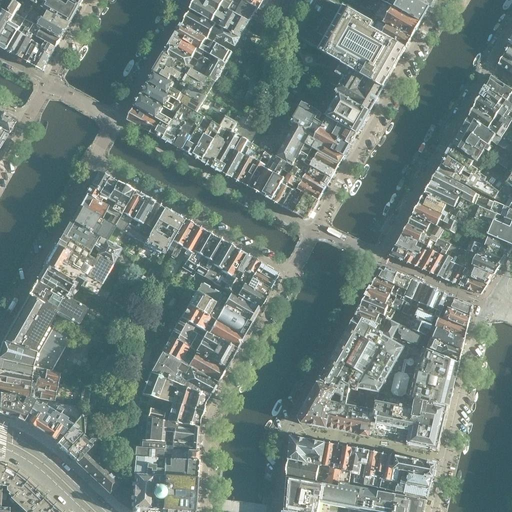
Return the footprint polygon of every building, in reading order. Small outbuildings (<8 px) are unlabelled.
[(80,6),(69,0),(30,0),(35,3),(71,23),(80,6)] [(245,39),(241,36),(248,24),(252,27),(254,24),(250,22),(229,10),(231,6),(220,0),(197,0),(191,10),(213,23),(216,17),(223,21),(220,27),(223,28),(240,38),(244,41),(245,39)] [(257,9),(241,0),(220,0),(231,6),(229,10),(250,22),(257,9)] [(262,0),(241,0),(257,9),(262,0)] [(406,49),(371,29),(373,24),(369,22),(331,0),(284,0),(283,4),(307,17),(296,37),(343,64),(343,65),(383,88),(384,88),(389,80),(388,79),(406,49)] [(421,22),(385,2),(381,0),(371,18),(366,16),(365,18),(370,20),(369,22),(373,24),(377,19),(383,22),(388,25),(411,38),(421,22)] [(431,9),(429,8),(415,0),(385,0),(385,2),(421,22),(426,12),(428,14),(431,9)] [(0,40),(16,13),(20,5),(21,5),(15,2),(10,10),(10,12),(11,12),(10,14),(3,10),(0,15),(0,40)] [(71,23),(35,3),(31,11),(66,31),(71,23)] [(221,32),(213,28),(215,24),(213,23),(191,10),(189,14),(187,13),(185,17),(187,18),(183,25),(212,42),(216,36),(235,47),(240,38),(223,28),(221,32)] [(66,31),(31,11),(26,19),(32,23),(34,19),(43,24),(42,28),(61,39),(66,31)] [(0,46),(8,51),(26,19),(16,13),(0,40),(0,46)] [(35,24),(32,23),(26,19),(8,51),(17,56),(30,33),(35,24)] [(411,38),(388,25),(384,31),(379,28),(383,22),(377,19),(373,24),(371,29),(406,49),(411,38)] [(61,39),(42,28),(35,24),(30,33),(34,35),(37,31),(40,32),(38,37),(38,38),(47,43),(56,48),(61,39)] [(235,55),(212,42),(183,25),(176,37),(215,59),(225,65),(228,66),(230,64),(226,62),(230,55),(234,57),(235,55)] [(38,37),(34,35),(30,33),(17,56),(25,61),(38,38),(38,37)] [(215,59),(176,37),(171,46),(192,58),(196,53),(202,56),(198,62),(199,62),(210,68),(215,59)] [(34,66),(42,51),(47,43),(38,38),(25,61),(34,66)] [(52,56),(56,48),(47,43),(42,51),(52,56)] [(215,83),(225,65),(215,59),(210,68),(199,62),(195,69),(188,65),(192,58),(171,46),(168,52),(165,51),(164,54),(214,83),(215,83)] [(48,67),(52,60),(50,59),(52,56),(42,51),(34,66),(43,71),(46,66),(48,67)] [(214,83),(164,54),(161,58),(163,60),(156,73),(177,85),(184,89),(187,85),(206,96),(210,98),(212,95),(208,93),(214,83)] [(258,68),(266,72),(274,58),(267,54),(258,68)] [(511,59),(505,55),(499,65),(511,73),(511,59)] [(271,85),(284,62),(275,58),(262,80),(271,85)] [(370,112),(383,88),(343,65),(336,77),(326,70),(322,78),(337,87),(338,85),(341,87),(338,93),(370,112)] [(187,85),(184,89),(181,95),(179,94),(177,96),(173,93),(177,85),(156,73),(142,95),(164,108),(178,115),(183,105),(194,111),(197,113),(206,96),(187,85)] [(511,95),(511,90),(492,77),(487,87),(507,102),(511,95)] [(257,89),(254,95),(261,99),(270,84),(262,80),(260,84),(258,88),(260,89),(259,90),(257,89)] [(249,103),(260,84),(254,81),(244,99),(249,103)] [(511,118),(508,116),(511,109),(511,105),(507,102),(487,87),(483,94),(481,93),(479,96),(481,97),(475,108),(494,121),(498,124),(507,130),(511,121),(511,118)] [(357,134),(370,112),(338,93),(336,97),(338,99),(335,105),(330,102),(328,107),(332,110),(329,115),(326,114),(324,116),(328,117),(357,134)] [(161,114),(164,108),(142,95),(135,108),(153,118),(162,123),(170,128),(174,122),(161,114)] [(357,134),(328,117),(324,125),(317,121),(321,114),(302,103),(294,117),(311,127),(313,124),(321,129),(350,146),(357,134)] [(174,146),(187,124),(181,121),(184,116),(190,119),(194,111),(183,105),(178,115),(174,122),(170,128),(164,139),(174,146)] [(147,130),(153,118),(135,108),(128,120),(147,130)] [(494,121),(475,108),(470,118),(496,136),(496,135),(501,138),(507,130),(498,124),(495,129),(490,125),(494,121)] [(214,122),(197,113),(194,111),(190,119),(187,124),(174,146),(185,152),(194,157),(214,122)] [(213,167),(233,132),(238,123),(226,116),(221,126),(223,127),(218,136),(215,141),(203,162),(213,167)] [(223,173),(243,138),(253,144),(256,140),(261,130),(257,128),(254,134),(243,127),(246,122),(242,119),(244,117),(242,116),(238,123),(233,132),(213,167),(223,173)] [(0,146),(1,145),(13,125),(0,117),(0,146)] [(293,167),(297,159),(302,152),(310,137),(344,157),(346,158),(349,154),(347,152),(350,146),(321,129),(318,135),(311,131),(312,128),(311,127),(294,117),(289,125),(294,128),(279,153),(274,151),(274,146),(264,141),(260,142),(256,140),(253,144),(263,150),(273,155),(283,161),(293,167)] [(156,135),(162,123),(153,118),(147,130),(156,135)] [(497,145),(501,139),(501,138),(496,135),(496,136),(470,118),(460,135),(460,136),(454,146),(478,163),(486,151),(488,152),(491,148),(489,147),(492,141),(497,145)] [(511,121),(507,130),(501,138),(501,139),(497,145),(483,166),(484,168),(496,176),(506,183),(505,183),(506,184),(511,175),(511,121)] [(203,162),(215,141),(210,138),(213,133),(218,136),(223,127),(221,126),(214,122),(194,157),(203,162)] [(164,139),(170,128),(162,123),(156,135),(164,139)] [(344,157),(310,137),(302,152),(336,171),(340,164),(344,157)] [(233,179),(246,157),(241,154),(246,146),(251,148),(253,144),(243,138),(223,173),(233,179)] [(243,184),(263,150),(253,144),(251,148),(249,152),(255,155),(253,159),(247,155),(246,157),(233,179),(243,184)] [(479,174),(484,168),(483,166),(478,163),(454,146),(450,153),(448,152),(446,155),(448,156),(473,173),(470,179),(466,185),(474,189),(495,199),(505,183),(506,183),(496,176),(489,185),(484,181),(486,178),(479,174)] [(253,190),(273,155),(263,150),(243,184),(253,190)] [(336,171),(302,152),(297,159),(332,179),(336,171)] [(263,196),(283,161),(273,155),(253,190),(254,190),(263,196)] [(473,173),(448,156),(448,157),(443,165),(459,174),(462,174),(470,179),(473,173)] [(332,179),(297,159),(293,167),(301,171),(303,167),(309,170),(307,174),(307,175),(327,186),(332,179)] [(284,182),(285,180),(280,177),(283,171),(289,174),(293,167),(283,161),(263,196),(273,201),(284,182)] [(470,179),(462,174),(459,174),(443,165),(438,172),(453,178),(466,185),(470,179)] [(327,186),(307,175),(305,179),(299,176),(302,172),(301,171),(293,167),(289,174),(323,194),(327,186)] [(99,193),(108,178),(98,173),(90,188),(99,193)] [(468,189),(438,173),(431,185),(463,200),(472,204),(476,194),(468,189)] [(289,174),(285,180),(284,182),(292,186),(293,187),(295,184),(300,186),(298,190),(299,190),(306,195),(318,201),(323,194),(289,174)] [(95,201),(103,205),(116,183),(108,178),(99,193),(95,201)] [(281,205),(292,186),(284,182),(273,201),(281,206),(281,205)] [(120,215),(133,193),(116,183),(103,205),(120,215)] [(511,188),(506,184),(505,183),(495,199),(506,204),(510,198),(511,199),(511,188)] [(463,200),(431,185),(426,195),(425,195),(457,210),(463,200)] [(288,210),(299,190),(298,190),(293,187),(292,186),(281,205),(288,210)] [(95,201),(99,193),(90,188),(88,187),(86,190),(88,191),(86,195),(95,201)] [(296,214),(306,195),(299,190),(288,210),(296,214)] [(131,219),(143,198),(133,193),(120,215),(113,227),(124,232),(128,225),(121,221),(125,215),(131,219)] [(495,203),(477,195),(476,194),(472,204),(491,212),(495,203)] [(71,222),(115,247),(124,232),(113,227),(120,215),(103,205),(95,201),(86,195),(79,207),(77,206),(75,210),(77,211),(71,222)] [(309,218),(318,201),(306,195),(296,214),(304,219),(305,220),(310,218),(309,218)] [(457,210),(425,195),(420,205),(451,220),(457,210)] [(134,238),(153,204),(155,202),(152,201),(151,202),(143,198),(131,219),(137,222),(134,229),(128,225),(124,232),(134,238)] [(511,221),(506,219),(501,216),(491,212),(472,204),(463,200),(457,210),(451,220),(459,223),(464,225),(469,215),(475,217),(474,219),(486,224),(482,233),(511,245),(511,221)] [(511,210),(504,207),(495,203),(491,212),(501,216),(504,211),(507,212),(506,213),(508,214),(506,219),(511,221),(511,210)] [(152,229),(163,209),(153,204),(134,238),(143,244),(148,236),(142,233),(147,226),(152,229)] [(451,220),(420,205),(414,215),(433,224),(436,226),(439,220),(445,222),(441,228),(445,230),(455,234),(459,223),(451,220)] [(154,249),(173,215),(163,209),(152,229),(148,236),(143,244),(148,246),(154,249)] [(168,246),(183,221),(173,215),(154,249),(159,252),(163,255),(168,246)] [(430,230),(433,224),(414,215),(408,225),(439,240),(445,230),(441,228),(436,226),(433,232),(430,230)] [(178,253),(193,227),(194,225),(191,223),(190,225),(183,221),(168,246),(174,249),(170,256),(175,259),(178,253)] [(115,247),(71,222),(62,237),(89,252),(91,248),(97,252),(95,256),(96,256),(111,264),(119,249),(115,247)] [(439,240),(408,225),(402,236),(419,243),(424,245),(431,248),(433,249),(435,246),(439,240)] [(188,259),(203,232),(193,227),(178,253),(188,259)] [(511,245),(482,233),(470,228),(467,236),(473,239),(472,240),(508,256),(511,250),(511,245)] [(203,257),(213,238),(203,232),(188,259),(184,266),(192,270),(188,275),(190,276),(198,263),(192,259),(196,253),(203,257)] [(417,247),(419,243),(402,236),(397,246),(410,251),(418,255),(421,249),(417,247)] [(56,247),(70,254),(64,264),(99,284),(111,264),(96,256),(94,260),(87,256),(88,254),(91,255),(92,254),(89,252),(62,237),(56,247)] [(204,278),(223,244),(213,238),(203,257),(199,263),(198,263),(190,276),(192,277),(193,276),(199,279),(198,281),(201,283),(204,278)] [(428,271),(437,254),(440,249),(442,250),(447,253),(451,245),(439,240),(435,246),(438,248),(436,251),(434,252),(432,251),(433,249),(431,248),(420,268),(428,271)] [(507,257),(471,242),(467,251),(478,255),(477,256),(501,266),(505,260),(507,261),(509,258),(507,257)] [(220,272),(233,249),(223,244),(204,278),(213,283),(218,275),(220,272)] [(420,268),(431,248),(424,245),(421,249),(418,255),(413,265),(420,268)] [(442,278),(452,259),(450,258),(453,252),(456,253),(458,248),(451,245),(447,253),(435,275),(442,278)] [(404,262),(410,251),(397,246),(391,256),(404,261),(404,262)] [(99,284),(64,264),(70,254),(56,247),(45,266),(75,284),(93,295),(99,284)] [(450,281),(459,266),(461,262),(462,260),(467,251),(459,248),(458,248),(456,253),(456,254),(453,260),(452,259),(442,278),(450,281)] [(229,278),(243,255),(233,249),(220,272),(226,275),(224,279),(218,275),(213,283),(213,284),(219,287),(221,282),(226,285),(229,278)] [(435,275),(447,253),(442,250),(439,256),(437,254),(428,271),(435,275)] [(413,265),(418,255),(410,251),(404,262),(413,265)] [(501,266),(477,256),(478,255),(467,251),(462,260),(469,264),(494,275),(501,266)] [(243,271),(250,259),(243,255),(229,278),(237,282),(240,276),(243,271)] [(253,275),(259,264),(250,259),(243,271),(247,274),(249,272),(253,275)] [(464,275),(469,264),(462,260),(461,262),(465,265),(463,268),(459,266),(450,281),(458,285),(463,274),(464,275)] [(273,282),(277,275),(278,273),(260,262),(259,264),(253,275),(249,272),(247,274),(243,271),(240,276),(245,279),(250,280),(250,279),(268,290),(273,282)] [(494,275),(469,264),(464,275),(470,277),(488,285),(494,275)] [(168,271),(157,265),(155,270),(165,276),(168,271)] [(75,284),(45,266),(35,282),(66,300),(66,299),(75,284)] [(403,302),(413,280),(386,268),(383,269),(378,277),(400,287),(396,297),(396,298),(403,302)] [(465,288),(470,277),(464,275),(463,274),(458,285),(465,288)] [(268,290),(250,279),(250,280),(245,279),(240,276),(237,282),(264,297),(268,290)] [(396,297),(400,287),(378,277),(374,284),(372,283),(370,287),(372,288),(372,287),(396,297)] [(482,293),(488,285),(470,277),(465,288),(475,292),(480,294),(482,293)] [(264,297),(237,282),(229,278),(226,285),(223,289),(230,293),(258,309),(262,301),(264,302),(266,299),(264,297)] [(412,300),(420,283),(413,280),(403,302),(407,303),(410,305),(412,300)] [(135,305),(146,285),(140,281),(129,301),(131,302),(135,305)] [(71,337),(53,327),(49,324),(56,313),(77,325),(86,311),(66,299),(66,300),(35,282),(28,296),(28,297),(27,297),(2,341),(3,341),(2,342),(1,342),(0,347),(0,360),(50,373),(71,337)] [(196,289),(186,283),(184,287),(194,293),(196,289)] [(424,312),(434,289),(427,286),(420,283),(412,300),(416,302),(414,306),(418,308),(418,309),(424,312)] [(230,293),(227,299),(224,298),(218,295),(220,291),(215,289),(213,292),(210,290),(212,286),(207,284),(205,288),(200,285),(197,290),(196,289),(194,293),(217,306),(217,305),(249,324),(258,309),(230,293)] [(291,296),(294,290),(288,286),(285,292),(291,296)] [(407,303),(403,302),(396,298),(396,297),(372,287),(372,288),(369,294),(367,293),(365,296),(367,297),(383,304),(387,306),(396,310),(398,311),(399,308),(400,309),(402,306),(405,307),(407,303)] [(432,315),(441,293),(434,289),(424,312),(432,315)] [(249,324),(217,305),(217,306),(194,293),(187,305),(242,336),(249,324)] [(440,317),(444,307),(449,296),(441,293),(432,315),(439,318),(440,317)] [(451,310),(456,299),(449,296),(444,307),(449,309),(451,310)] [(380,311),(383,304),(367,297),(361,307),(378,314),(383,316),(391,319),(392,319),(396,310),(387,306),(384,312),(380,311)] [(472,309),(473,308),(472,308),(471,306),(470,305),(470,306),(465,304),(465,303),(464,303),(459,301),(459,300),(458,300),(456,300),(456,299),(451,310),(470,318),(470,317),(471,315),(471,314),(472,309)] [(129,315),(135,305),(131,302),(129,306),(126,304),(122,311),(125,313),(129,315)] [(242,336),(187,305),(180,302),(178,306),(185,310),(180,318),(205,333),(234,349),(242,336)] [(375,320),(378,314),(361,307),(356,316),(374,323),(384,327),(387,328),(390,320),(391,319),(383,316),(380,322),(375,320)] [(467,329),(444,319),(440,317),(439,318),(432,315),(424,312),(418,309),(414,318),(417,319),(437,328),(465,340),(467,329)] [(468,326),(470,318),(451,310),(449,309),(444,319),(467,329),(470,330),(471,326),(468,326)] [(120,330),(129,315),(125,313),(116,328),(120,330)] [(381,390),(401,354),(406,357),(409,353),(403,350),(405,348),(398,344),(401,339),(412,344),(412,343),(417,345),(418,343),(422,334),(413,330),(390,320),(387,328),(384,327),(382,330),(373,325),(374,323),(356,316),(319,382),(318,383),(318,384),(299,417),(299,418),(299,419),(300,419),(302,423),(301,423),(302,425),(327,429),(361,436),(370,438),(376,403),(378,394),(388,395),(388,391),(381,390)] [(462,351),(465,340),(437,328),(417,319),(413,330),(422,334),(418,343),(428,347),(432,338),(462,351)] [(234,349),(205,333),(202,339),(187,330),(185,333),(175,327),(169,337),(189,349),(191,347),(189,346),(192,340),(194,342),(195,339),(200,342),(194,352),(196,352),(224,368),(234,349)] [(224,368),(196,352),(190,362),(184,359),(189,349),(169,337),(160,352),(215,383),(224,368)] [(462,351),(432,338),(428,347),(460,361),(462,351)] [(456,379),(456,377),(456,374),(457,375),(457,372),(458,370),(458,368),(459,365),(460,363),(425,348),(417,366),(409,399),(416,401),(449,406),(450,405),(449,404),(450,402),(451,399),(451,396),(452,396),(452,393),(453,390),(454,388),(453,388),(454,385),(455,382),(455,379),(456,379)] [(215,383),(160,352),(155,361),(153,359),(150,364),(154,366),(149,373),(170,382),(177,385),(207,398),(209,399),(211,395),(209,394),(215,383)] [(50,373),(0,360),(0,371),(31,378),(36,379),(57,384),(59,375),(50,373)] [(30,383),(31,378),(0,371),(0,382),(54,393),(57,384),(36,379),(35,384),(30,383)] [(203,404),(206,400),(207,398),(177,385),(173,399),(165,397),(170,382),(149,373),(142,395),(171,403),(201,412),(203,404)] [(54,393),(0,382),(0,394),(28,398),(28,399),(34,400),(34,399),(35,399),(53,401),(54,393)] [(80,401),(79,405),(88,406),(89,393),(81,390),(81,391),(81,394),(84,395),(83,401),(80,401)] [(22,423),(34,402),(35,399),(34,399),(34,400),(28,399),(28,398),(0,394),(0,415),(9,418),(10,418),(17,420),(21,422),(22,423)] [(439,451),(449,407),(449,406),(416,401),(415,410),(376,403),(370,438),(384,441),(384,440),(407,445),(438,452),(439,451)] [(69,426),(74,419),(75,421),(78,417),(72,411),(67,417),(61,413),(62,411),(56,407),(53,412),(40,404),(39,406),(34,402),(22,423),(26,425),(27,424),(46,436),(52,441),(56,444),(70,427),(69,426)] [(199,420),(201,412),(171,403),(168,414),(149,408),(147,416),(142,414),(141,418),(198,428),(199,420)] [(82,435),(81,417),(79,416),(78,417),(75,421),(70,427),(56,444),(65,453),(82,435)] [(198,428),(141,418),(137,417),(137,421),(146,422),(145,441),(164,442),(165,442),(166,432),(172,432),(172,443),(197,444),(198,428)] [(76,463),(94,442),(95,442),(95,438),(88,438),(87,439),(82,435),(65,453),(76,463)] [(322,467),(326,444),(293,437),(292,437),(291,437),(291,438),(291,439),(289,459),(289,460),(320,466),(322,467)] [(171,446),(163,445),(164,442),(145,441),(139,440),(138,448),(197,452),(197,444),(172,443),(171,446)] [(122,481),(94,454),(100,448),(94,442),(76,463),(109,493),(117,501),(127,508),(128,489),(125,488),(122,486),(122,481)] [(330,468),(335,445),(326,444),(322,467),(330,468)] [(340,465),(344,447),(343,447),(335,445),(330,468),(335,469),(336,464),(340,465)] [(197,452),(138,448),(134,447),(133,457),(196,461),(197,452)] [(348,472),(348,471),(352,449),(344,447),(340,465),(339,470),(339,471),(348,472)] [(366,475),(370,452),(352,449),(348,471),(351,472),(355,473),(366,475)] [(376,472),(380,454),(370,452),(366,475),(365,477),(375,479),(375,476),(376,472)] [(384,473),(388,456),(380,454),(376,472),(384,473)] [(394,469),(397,457),(391,456),(392,455),(388,454),(388,456),(384,473),(383,478),(383,479),(393,481),(395,470),(394,469)] [(182,511),(192,511),(193,498),(196,498),(196,493),(194,493),(195,478),(196,461),(133,457),(132,475),(134,475),(133,489),(128,489),(127,508),(131,511),(131,508),(182,511)] [(433,477),(436,465),(397,457),(394,469),(395,470),(404,471),(409,472),(433,477)] [(349,485),(351,472),(348,471),(348,472),(339,471),(339,470),(335,469),(330,468),(328,479),(318,477),(320,466),(289,460),(288,477),(339,487),(340,483),(349,485)] [(33,491),(24,483),(25,483),(24,483),(15,476),(15,475),(14,475),(4,469),(5,469),(4,469),(0,467),(0,486),(5,487),(5,490),(8,493),(7,494),(11,498),(8,500),(11,503),(12,501),(23,511),(30,511),(42,499),(33,492),(33,491)] [(430,488),(433,478),(433,477),(409,472),(408,479),(403,478),(404,471),(395,470),(393,481),(430,488)] [(430,488),(393,481),(383,479),(383,478),(375,476),(375,479),(365,477),(366,475),(355,473),(353,483),(428,499),(430,488)] [(424,511),(425,511),(424,511),(426,506),(427,501),(349,486),(349,485),(340,483),(339,487),(288,477),(287,477),(285,511),(286,511),(319,511),(321,502),(334,505),(339,506),(370,511),(424,511)] [(55,511),(51,508),(42,500),(42,499),(30,511),(55,511)]
